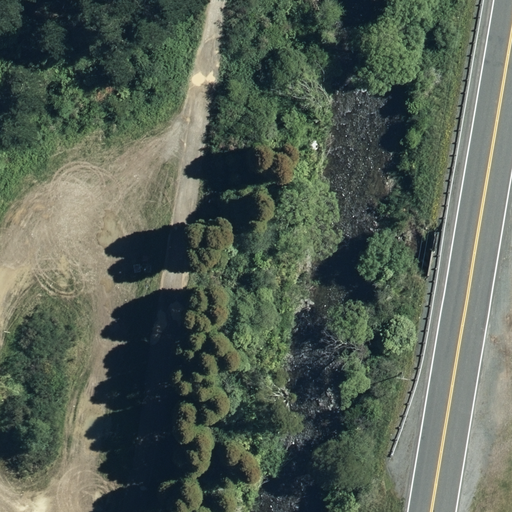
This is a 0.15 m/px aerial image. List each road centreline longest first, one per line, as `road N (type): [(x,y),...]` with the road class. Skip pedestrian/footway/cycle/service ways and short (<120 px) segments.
road 1 (unclassified): [(130,511),(160,391),(217,0)]
road 2 (trunk): [(428,511),(511,0)]
